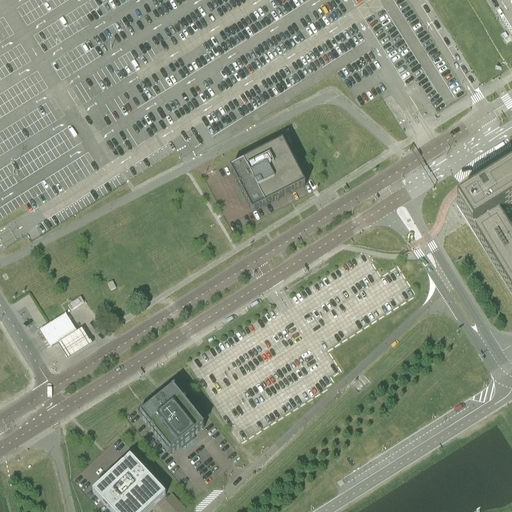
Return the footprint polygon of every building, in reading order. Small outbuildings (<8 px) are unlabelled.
[(305,187),(283,144),(230,171),(253,215),(305,187)] [(511,168),(455,206),(467,224),(511,296),(511,168)] [(115,289),(112,282),(107,284),(110,291),(115,289)] [(80,298),(70,304),(73,310),(83,303),(80,298)] [(69,325),(63,317),(41,331),(46,339),(51,348),(74,334),(69,325)] [(82,333),(57,348),(67,364),(92,349),(82,333)] [(170,389),(137,416),(170,456),(179,449),(181,447),(182,448),(193,439),(192,439),(203,430),(170,389)] [(148,511),(165,497),(130,459),(92,494),(108,511),(148,511)]
